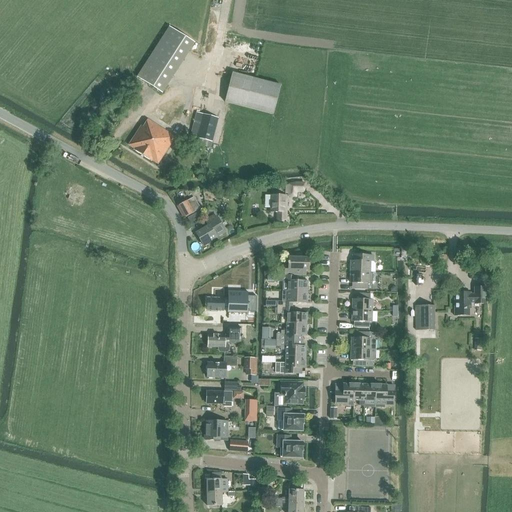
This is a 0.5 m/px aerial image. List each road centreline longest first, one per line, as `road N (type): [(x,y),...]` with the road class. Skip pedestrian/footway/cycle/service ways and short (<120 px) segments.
road 1 (tertiary): [(511,231),(319,227),(184,274)]
road 2 (unclassified): [(184,274),(182,234),(165,204),(0,114)]
road 3 (tertiary): [(185,459),(184,274)]
road 4 (residential): [(322,475),(185,459)]
road 5 (residential): [(330,373),(334,252)]
